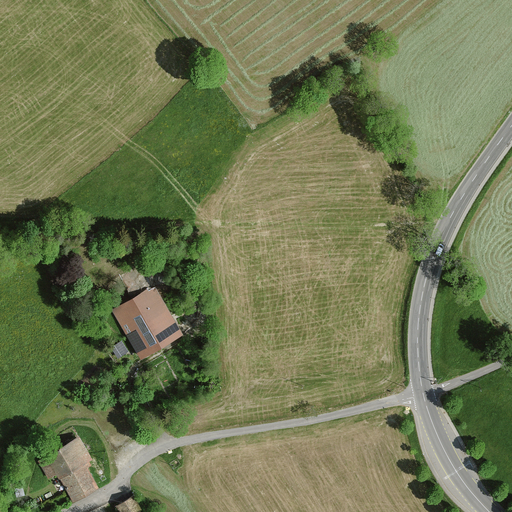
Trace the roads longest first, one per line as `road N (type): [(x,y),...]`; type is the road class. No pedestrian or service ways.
road 1 (unclassified): [(423,394),(147,451),(117,490),(69,511)]
road 2 (secondary): [(423,394),(419,325),(431,261),(511,128)]
road 3 (secondary): [(489,511),(451,464),(423,394)]
